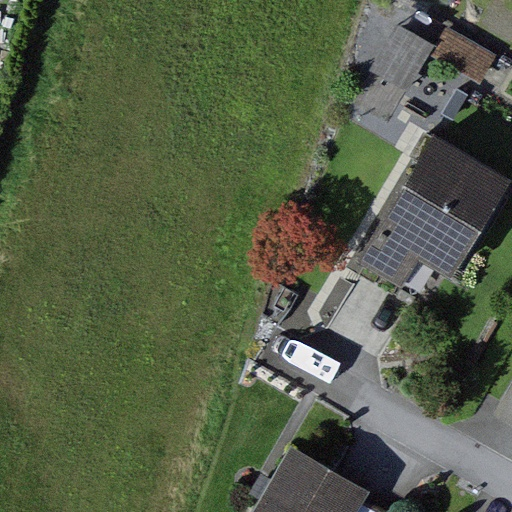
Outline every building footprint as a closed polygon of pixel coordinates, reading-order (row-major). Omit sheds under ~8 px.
[(457,25),(439,43),(475,77),(493,59),(457,25)] [(432,47),(398,28),(373,74),(407,93),(432,47)] [(507,179),(436,136),(360,260),(431,303),(507,179)] [(355,511),(368,491),(290,448),(253,511),(355,511)] [(389,511),(368,499),(360,511),(389,511)]
